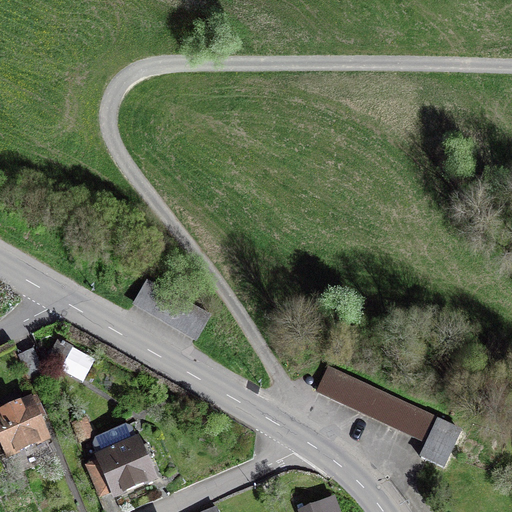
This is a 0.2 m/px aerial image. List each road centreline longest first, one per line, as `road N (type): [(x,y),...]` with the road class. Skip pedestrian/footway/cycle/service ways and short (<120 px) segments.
road 1 (unclassified): [(511,65),(161,64),(143,67),(115,90),(115,142),(247,325),(310,443)]
road 2 (tertiary): [(60,298),(310,443)]
road 3 (residential): [(157,511),(310,443)]
